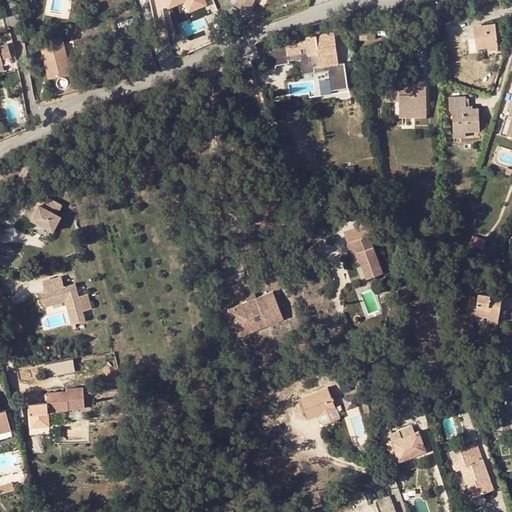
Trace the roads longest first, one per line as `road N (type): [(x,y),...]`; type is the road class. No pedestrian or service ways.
road 1 (residential): [(166,73),(292,20),(372,0)]
road 2 (residential): [(36,135),(166,73)]
road 3 (residential): [(36,135),(8,0)]
